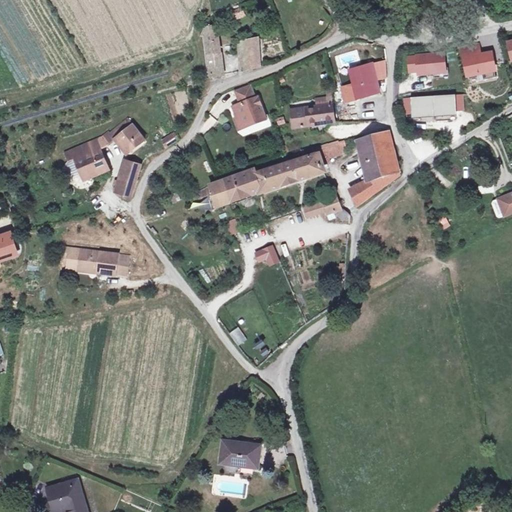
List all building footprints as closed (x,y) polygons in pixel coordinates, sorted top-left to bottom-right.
[(244,15),(241,8),(230,13),(234,20),(244,15)] [(224,75),(217,26),(206,28),(203,35),(205,36),(211,77),(224,75)] [(261,67),(258,38),(239,43),(241,72),(261,67)] [(458,46),(466,79),(497,71),(492,49),(481,52),(478,41),(458,46)] [(329,54),(347,49),(346,44),(328,49),(329,54)] [(446,52),(407,55),(408,76),(447,74),(446,52)] [(380,93),(373,64),(355,69),(359,85),(355,86),(358,100),(380,93)] [(259,121),(267,118),(258,97),(256,98),(251,86),(237,92),(240,100),(242,100),(244,103),(241,104),(234,107),(237,114),(243,116),(246,124),(256,120),(259,121)] [(170,126),(184,121),(173,93),(167,95),(166,94),(159,97),(170,126)] [(457,117),(455,94),(405,97),(407,119),(457,117)] [(335,123),(333,104),(291,110),(293,128),(335,123)] [(243,116),(237,114),(236,118),(240,129),(259,121),(256,120),(246,124),(243,116)] [(111,133),(110,133),(116,140),(126,153),(137,144),(138,146),(146,140),(128,120),(111,133)] [(268,120),(240,131),(242,136),(270,125),(268,120)] [(109,131),(103,136),(110,145),(116,140),(110,133),(111,133),(109,131)] [(401,174),(390,131),(362,139),(373,182),(352,192),(352,196),(357,208),(400,177),(400,176),(401,174)] [(167,148),(179,140),(175,133),(162,141),(167,148)] [(109,170),(97,140),(72,151),(84,181),(109,170)] [(329,158),(348,152),(344,141),(317,151),(318,154),(321,165),(330,162),(329,158)] [(262,192),(324,171),(321,165),(318,154),(288,163),(257,173),(262,192)] [(131,198),(141,167),(126,162),(116,192),(131,198)] [(256,170),(225,182),(232,202),(242,199),(262,192),(257,173),(256,170)] [(232,202),(225,182),(210,186),(213,194),(208,195),(213,211),(223,208),(222,205),(232,202)] [(26,196),(15,183),(5,190),(15,203),(26,196)] [(213,194),(210,186),(195,194),(200,198),(208,195),(213,194)] [(511,213),(511,193),(498,199),(494,201),(492,203),(498,217),(500,218),(511,213)] [(342,210),(337,196),(322,201),(326,212),(327,215),(335,212),(342,210)] [(200,213),(212,210),(209,200),(197,203),(200,213)] [(322,201),(303,208),(307,218),(326,212),(322,201)] [(349,218),(346,214),(342,210),(335,212),(343,223),(349,218)] [(197,225),(186,215),(176,225),(187,235),(197,225)] [(441,231),(451,226),(445,216),(436,221),(441,231)] [(243,231),(238,218),(227,223),(231,235),(243,231)] [(0,260),(18,255),(11,234),(2,237),(1,234),(0,234),(0,260)] [(277,253),(273,246),(264,250),(267,258),(270,265),(280,261),(277,253)] [(116,273),(119,255),(64,248),(63,257),(69,258),(68,264),(79,266),(79,267),(99,270),(98,274),(116,276),(116,273)] [(267,258),(264,250),(257,253),(261,261),(267,258)] [(130,256),(119,255),(116,273),(128,275),(130,256)] [(99,270),(79,267),(79,266),(68,264),(68,270),(98,274),(99,270)] [(346,264),(335,264),(335,281),(346,281),(346,264)] [(237,346),(247,340),(239,327),(229,333),(237,346)] [(258,468),(261,446),(224,441),(221,464),(258,468)] [(87,511),(78,480),(48,489),(52,501),(54,511),(64,511),(67,511),(87,511)]
